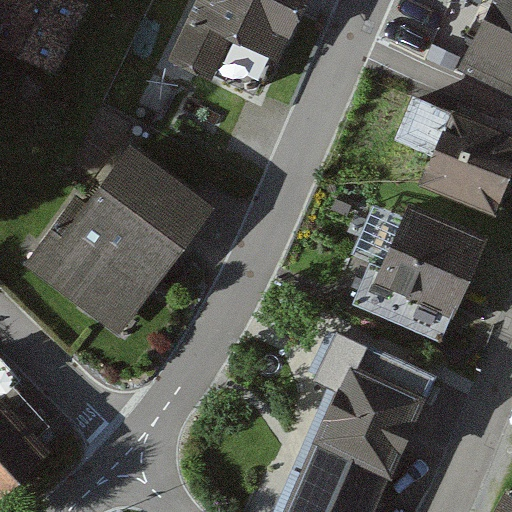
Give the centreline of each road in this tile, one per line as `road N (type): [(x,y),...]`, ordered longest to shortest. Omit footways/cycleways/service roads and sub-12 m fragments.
road 1 (residential): [(366,0),(215,326),(131,466)]
road 2 (residential): [(0,319),(110,425),(131,466)]
road 3 (residential): [(443,511),(511,353)]
